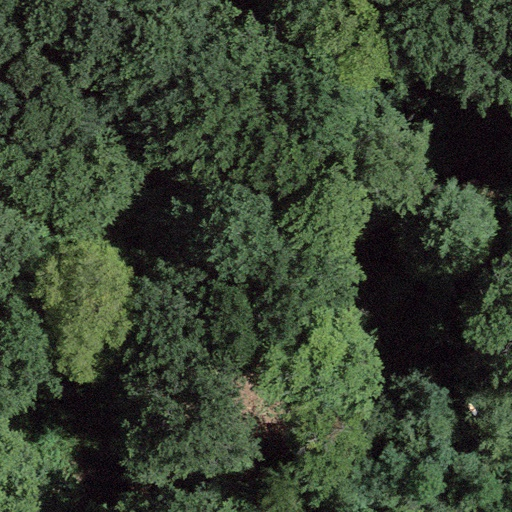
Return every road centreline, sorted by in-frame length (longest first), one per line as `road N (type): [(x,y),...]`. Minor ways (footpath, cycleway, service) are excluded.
road 1 (track): [(511,147),(109,369),(64,511)]
road 2 (track): [(109,369),(0,112)]
